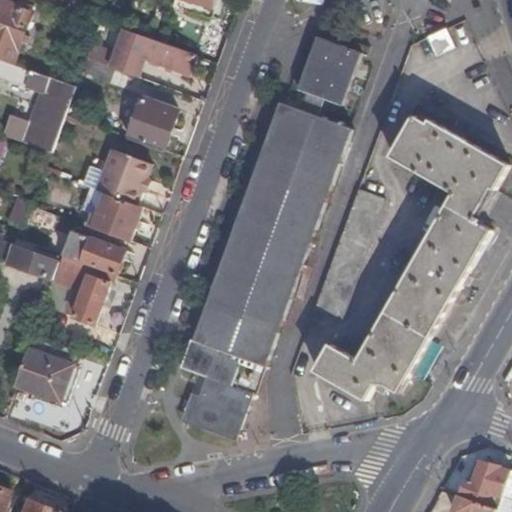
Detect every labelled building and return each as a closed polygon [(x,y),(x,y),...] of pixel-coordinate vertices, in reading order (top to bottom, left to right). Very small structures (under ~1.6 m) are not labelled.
[(35,12),(22,7),(4,1),(0,10),(0,44),(21,51),(24,42),(28,44),(31,36),(27,34),(35,12)] [(23,2),(22,7),(35,12),(37,6),(23,2)] [(457,46),(449,29),(431,38),(439,55),(457,46)] [(284,104),(197,341),(269,367),(293,301),(355,130),(320,117),(326,100),(345,107),(365,55),(321,39),(302,91),(309,94),(303,111),(284,104)] [(116,69),(141,79),(148,61),(191,77),(199,57),(150,40),(143,59),(96,41),(89,59),(116,69)] [(28,70),(0,59),(0,77),(22,86),(28,70)] [(111,83),(116,69),(89,59),(84,73),(111,83)] [(55,154),(68,117),(69,116),(79,89),(28,70),(22,86),(41,93),(52,97),(34,146),(55,154)] [(41,93),(23,142),(34,146),(52,97),(41,93)] [(131,139),(166,152),(181,111),(146,99),(141,111),(137,110),(134,117),(138,119),(131,139)] [(499,190),(511,166),(511,165),(435,120),(433,124),(419,116),(396,157),(459,194),(364,360),(335,344),(320,371),(371,401),(380,385),(391,386),(404,394),(497,231),(484,224),(487,220),(481,217),(496,189),(499,190)] [(110,195),(138,205),(144,190),(148,179),(153,165),(113,151),(99,191),(110,195)] [(148,179),(144,190),(149,192),(152,181),(148,179)] [(361,188),(316,309),(344,320),(388,198),(361,188)] [(97,229),(133,242),(145,208),(138,205),(110,195),(102,217),(97,216),(96,221),(100,223),(97,229)] [(36,207),(30,222),(53,231),(59,216),(36,207)] [(116,275),(119,276),(129,251),(76,233),(67,257),(68,258),(116,275)] [(35,254),(3,243),(0,249),(0,258),(12,264),(12,265),(50,279),(46,290),(52,292),(64,260),(37,250),(35,254)] [(98,325),(116,275),(68,258),(58,281),(77,288),(67,313),(98,325)] [(77,366),(81,354),(36,338),(32,349),(77,366)] [(240,442),(269,367),(197,341),(186,369),(208,377),(191,424),(240,442)] [(32,349),(18,386),(63,403),(77,366),(32,349)] [(470,480),(464,496),(501,510),(503,505),(491,501),(494,494),(505,499),(511,479),(511,472),(505,470),(505,469),(484,462),(477,481),(470,480)] [(501,510),(500,511),(511,511),(511,479),(505,499),(503,505),(501,510)] [(0,511),(3,511),(12,492),(0,487),(0,511)] [(491,501),(503,505),(505,499),(494,494),(491,501)] [(500,511),(501,510),(464,496),(457,511),(500,511)] [(59,511),(34,501),(29,511),(59,511)]
